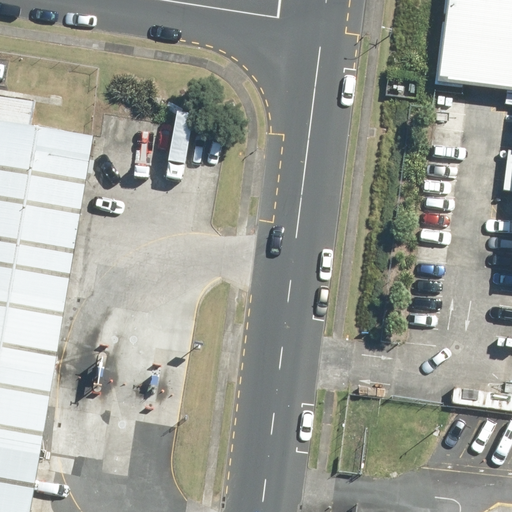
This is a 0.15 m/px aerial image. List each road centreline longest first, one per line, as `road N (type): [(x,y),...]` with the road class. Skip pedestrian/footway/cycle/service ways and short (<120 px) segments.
road 1 (tertiary): [(323,23),(260,511)]
road 2 (unclassified): [(176,0),(323,23)]
